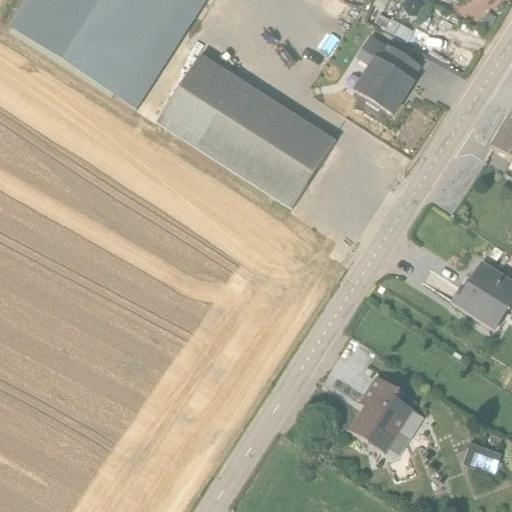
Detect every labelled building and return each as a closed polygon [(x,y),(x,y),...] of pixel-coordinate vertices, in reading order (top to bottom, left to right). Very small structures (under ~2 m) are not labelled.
[(116,99),(179,0),(29,0),(10,31),(12,33),(114,98),(116,99)] [(383,12),(389,0),(375,0),(372,6),(383,12)] [(488,32),(496,19),(487,14),(480,27),(488,32)] [(373,24),(385,31),(391,22),(378,15),(373,24)] [(430,22),(423,18),(418,27),(425,31),(430,22)] [(413,33),(400,25),(393,36),(406,44),(413,33)] [(365,76),(355,92),(367,101),(365,104),(378,112),(380,109),(393,117),(413,85),(410,83),(419,68),(387,48),(386,49),(370,39),(358,59),(370,68),(365,76)] [(293,212),(335,144),(200,59),(157,127),(293,212)] [(511,118),(509,116),(490,150),(511,164),(501,179),(511,184),(511,118)] [(493,332),(511,302),(511,286),(481,267),(465,292),(460,289),(450,305),(493,332)] [(349,435),(385,457),(412,414),(393,402),(399,394),(375,379),(358,406),(364,410),(349,435)] [(470,446),(462,467),(493,477),(499,457),(470,446)]
